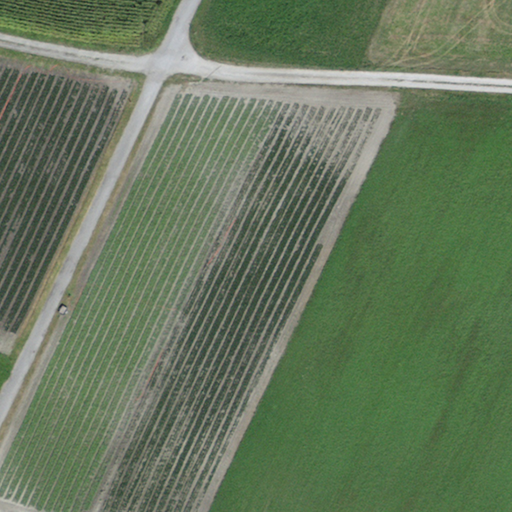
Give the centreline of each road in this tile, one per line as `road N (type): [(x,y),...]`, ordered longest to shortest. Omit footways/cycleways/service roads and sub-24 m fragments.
road 1 (track): [(0,39),(226,74),(511,86)]
road 2 (unclassified): [(191,0),(0,404)]
